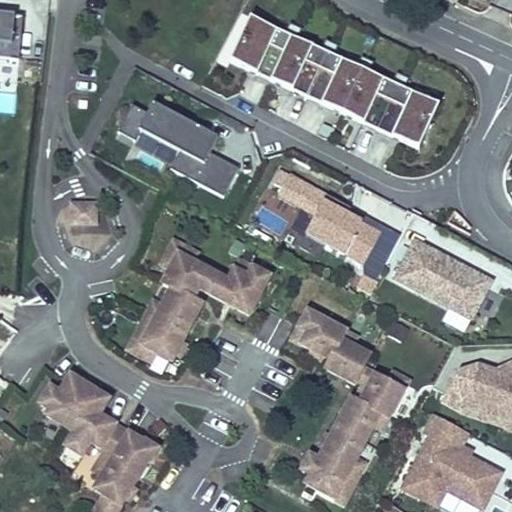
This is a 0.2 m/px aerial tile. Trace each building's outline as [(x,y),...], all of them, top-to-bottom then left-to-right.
[(0,57),(24,60),(30,17),(0,13),(0,57)] [(276,80),(295,37),(257,19),(237,60),(276,80)] [(309,95),(328,52),(295,37),(276,80),(309,95)] [(347,112),(366,69),(328,52),(309,95),(347,112)] [(385,130),(406,88),(366,69),(347,112),(385,130)] [(425,149),(445,105),(406,88),(385,130),(425,149)] [(173,169),(226,196),(240,167),(211,152),(219,137),(155,104),(150,114),(133,106),(120,133),(136,142),(142,131),(181,151),(173,169)] [(390,235),(327,202),(307,241),(369,273),(390,235)] [(101,251),(102,204),(70,203),(68,249),(101,251)] [(493,278),(411,235),(388,277),(470,321),(493,278)] [(179,264),(191,272),(197,263),(176,249),(163,269),(172,275),(179,264)] [(243,330),(261,302),(246,292),(234,284),(227,295),(191,272),(179,264),(172,275),(162,292),(168,296),(142,339),(134,351),(147,359),(161,369),(197,315),(188,309),(195,299),(243,330)] [(246,292),(261,302),(266,294),(251,284),(246,292)] [(288,343),(294,346),(302,333),(296,330),(288,343)] [(141,368),(147,359),(134,351),(142,339),(135,333),(122,354),(141,368)] [(286,505),(296,511),(317,511),(320,509),(363,441),(373,447),(390,419),(376,411),(352,393),(359,383),(324,360),(329,351),(302,333),(294,346),(285,359),(320,383),(315,392),(342,409),(346,402),(357,411),(345,429),(338,423),(300,483),(290,496),(286,505)] [(511,358),(499,368),(483,363),(465,421),(511,435),(511,358)] [(60,377),(47,394),(34,411),(31,414),(57,433),(48,446),(62,458),(72,444),(95,461),(73,492),(86,502),(78,511),(95,511),(128,467),(130,468),(139,455),(126,446),(125,447),(84,417),(94,402),(60,377)] [(32,408),(43,391),(40,388),(27,404),(32,408)] [(47,394),(43,391),(32,408),(34,411),(47,394)] [(376,411),(390,419),(395,411),(382,401),(376,411)] [(478,438),(434,417),(424,438),(434,442),(409,491),(445,509),(450,498),(479,511),(495,511),(511,479),(511,469),(472,450),(478,438)] [(282,491),(290,496),(300,483),(292,477),(282,491)]
